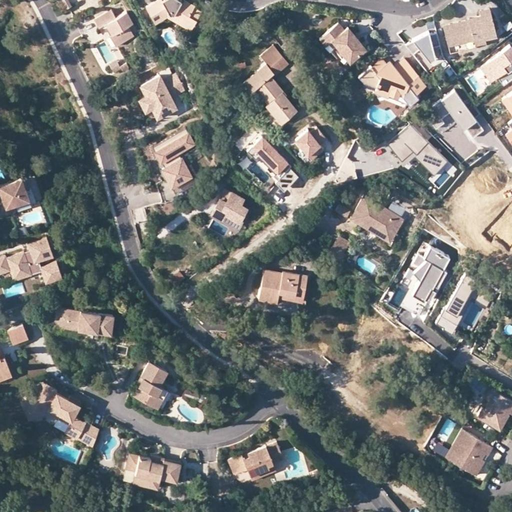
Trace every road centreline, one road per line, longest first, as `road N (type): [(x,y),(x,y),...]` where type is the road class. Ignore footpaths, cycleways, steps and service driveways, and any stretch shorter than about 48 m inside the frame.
road 1 (residential): [(40,0),(88,99),(132,257),(169,313),(273,398)]
road 2 (residential): [(108,408),(169,436),(206,440),(230,435),(273,398)]
road 3 (residential): [(273,398),(386,511)]
